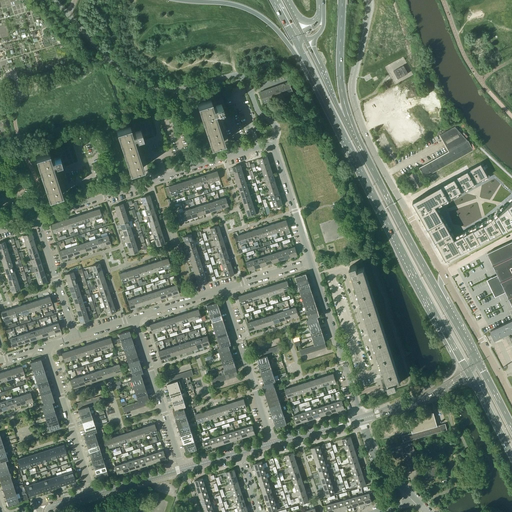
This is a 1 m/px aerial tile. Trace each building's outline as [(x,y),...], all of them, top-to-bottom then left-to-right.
[(398,79),(408,73),(404,65),(393,71),(398,79)] [(287,82),(282,84),(287,95),(293,92),(289,81),(287,82)] [(264,103),(287,95),(282,84),(262,91),(260,92),(264,103)] [(210,146),(224,141),(223,139),(215,114),(215,112),(223,109),(221,103),(218,104),(215,105),(215,104),(212,105),(211,100),(197,104),(210,146)] [(134,138),(142,135),(140,129),(134,131),(135,132),(132,133),(130,126),(116,130),(129,172),(143,167),(143,165),(134,140),(134,138)] [(419,168),(424,177),(473,150),(468,140),(455,126),(440,134),(449,151),(419,168)] [(49,198),(62,193),(53,164),(61,161),(59,155),(54,157),(54,158),(51,159),(49,152),(35,156),(49,198)] [(259,159),(261,165),(270,162),(268,156),(259,159)] [(272,168),(270,162),(261,165),(263,171),(272,168)] [(416,198),(413,200),(419,211),(428,227),(439,248),(446,260),(449,258),(511,223),(511,199),(486,220),(453,239),(435,205),(488,176),(481,162),(416,198)] [(241,164),(232,167),(234,174),(243,171),(241,164)] [(274,174),(272,168),(263,171),(265,177),(274,174)] [(217,170),(210,172),(213,181),(220,179),(217,170)] [(236,180),(245,177),(243,171),(234,174),(236,180)] [(415,189),(423,184),(416,171),(408,176),(415,189)] [(207,183),(213,181),(210,172),(204,174),(207,183)] [(201,185),(207,183),(204,174),(198,176),(201,185)] [(275,180),(274,174),(265,177),(266,183),(275,180)] [(195,187),(201,185),(198,176),(192,178),(195,187)] [(237,186),(247,183),(245,177),(236,180),(237,186)] [(189,189),(195,187),(192,178),(186,180),(189,189)] [(183,191),(189,189),(186,180),(180,182),(183,191)] [(277,186),(275,180),(266,183),(268,189),(277,186)] [(177,193),(183,191),(180,182),(174,184),(177,193)] [(239,192),(248,189),(247,183),(237,186),(239,192)] [(171,195),(177,193),(174,184),(168,186),(171,195)] [(279,192),(277,186),(268,189),(270,195),(279,192)] [(241,198),(250,195),(248,189),(239,192),(241,198)] [(281,198),(279,192),(270,195),(272,201),(281,198)] [(141,197),(143,203),(152,201),(150,194),(141,197)] [(243,204),(252,201),(250,195),(241,198),(243,204)] [(228,206),(225,197),(219,199),(222,208),(228,206)] [(283,204),(281,198),(272,201),(274,207),(283,204)] [(222,208),(219,199),(213,201),(216,210),(222,208)] [(143,203),(145,209),(154,207),(152,201),(143,203)] [(213,201),(207,203),(210,212),(216,210),(213,201)] [(243,204),(245,210),(254,207),(252,201),(243,204)] [(114,206),(116,212),(125,209),(123,203),(114,206)] [(204,214),(210,212),(207,203),(201,205),(204,214)] [(204,214),(201,205),(195,207),(198,216),(204,214)] [(155,213),(154,207),(145,209),(147,215),(155,213)] [(198,216),(195,207),(189,209),(192,218),(198,216)] [(256,213),(254,207),(245,210),(247,216),(256,213)] [(102,217),(99,208),(93,210),(96,219),(102,217)] [(127,215),(125,209),(116,212),(118,218),(127,215)] [(192,218),(189,209),(183,211),(186,220),(192,218)] [(96,219),(93,210),(87,212),(90,221),(96,219)] [(186,220),(183,211),(177,213),(180,222),(186,220)] [(87,212),(81,214),(84,223),(90,221),(87,212)] [(157,219),(155,213),(147,215),(149,221),(157,219)] [(81,214),(75,216),(78,225),(84,223),(81,214)] [(129,221),(127,215),(118,218),(120,224),(129,221)] [(75,216),(69,218),(72,227),(78,225),(75,216)] [(69,218),(63,220),(66,229),(72,227),(69,218)] [(159,225),(157,219),(149,221),(151,227),(159,225)] [(286,219),(280,221),(283,230),(289,228),(286,219)] [(63,220),(57,222),(60,231),(66,229),(63,220)] [(131,227),(129,221),(120,224),(122,230),(131,227)] [(280,221),(274,223),(277,232),(283,230),(280,221)] [(57,222),(51,224),(54,233),(60,231),(57,222)] [(274,223),(268,225),(271,234),(277,232),(274,223)] [(161,231),(159,225),(151,227),(153,233),(161,231)] [(210,228),(212,234),(221,231),(219,225),(210,228)] [(268,225),(262,227),(265,236),(271,234),(268,225)] [(133,233),(131,227),(122,230),(124,236),(133,233)] [(256,229),(259,238),(265,236),(262,227),(256,229)] [(250,231),(253,240),(259,238),(256,229),(250,231)] [(153,233),(155,239),(163,237),(161,231),(153,233)] [(212,234),(213,240),(223,237),(221,231),(212,234)] [(244,233),(247,242),(253,240),(250,231),(244,233)] [(23,235),(25,241),(34,239),(32,232),(23,235)] [(124,236),(126,242),(135,239),(133,233),(124,236)] [(239,240),(240,244),(247,242),(244,233),(238,235),(239,240)] [(182,237),(184,243),(194,240),(191,234),(182,237)] [(102,237),(105,245),(111,243),(108,235),(102,237)] [(102,237),(96,239),(99,247),(105,245),(102,237)] [(163,237),(155,239),(157,246),(165,243),(163,237)] [(224,243),(223,237),(213,240),(215,246),(224,243)] [(36,245),(34,239),(25,241),(27,247),(36,245)] [(96,239),(90,241),(93,249),(99,247),(96,239)] [(137,245),(135,239),(126,242),(128,248),(137,245)] [(195,246),(194,240),(184,243),(186,249),(195,246)] [(511,240),(487,252),(497,272),(505,290),(511,304),(511,240)] [(90,241),(84,243),(87,251),(93,249),(90,241)] [(84,243),(78,245),(81,253),(87,251),(84,243)] [(226,249),(224,243),(215,246),(217,252),(226,249)] [(37,251),(36,245),(27,247),(29,253),(37,251)] [(78,245),(72,247),(75,255),(81,253),(78,245)] [(139,251),(137,245),(128,248),(130,254),(139,251)] [(197,252),(195,246),(186,249),(188,255),(197,252)] [(292,257),(298,255),(295,246),(289,248),(292,257)] [(9,253),(7,247),(0,249),(0,255),(0,256),(9,253)] [(72,247),(66,249),(69,257),(75,255),(72,247)] [(292,257),(289,248),(283,250),(286,259),(292,257)] [(62,259),(69,257),(66,249),(60,251),(62,259)] [(228,255),(226,249),(217,252),(219,258),(228,255)] [(286,259),(283,250),(277,252),(280,261),(286,259)] [(39,257),(37,251),(29,253),(31,259),(39,257)] [(199,258),(197,252),(188,255),(190,261),(199,258)] [(280,261),(277,252),(271,254),(274,263),(280,261)] [(11,259),(9,253),(0,256),(2,262),(11,259)] [(274,263),(271,254),(265,256),(268,265),(274,263)] [(230,261),(228,255),(219,258),(221,264),(230,261)] [(268,265),(265,256),(259,258),(262,267),(268,265)] [(41,263),(39,257),(31,259),(33,265),(41,263)] [(168,258),(161,260),(164,268),(170,266),(168,258)] [(201,264),(199,258),(190,261),(192,267),(201,264)] [(262,267),(259,258),(253,260),(256,269),(262,267)] [(13,265),(11,259),(2,262),(4,268),(13,265)] [(164,268),(161,260),(155,262),(158,270),(164,268)] [(256,269),(253,260),(246,262),(249,271),(256,269)] [(230,261),(221,264),(223,270),(232,267),(230,261)] [(155,262),(149,264),(152,272),(158,270),(155,262)] [(399,378),(364,268),(364,266),(363,267),(362,262),(350,266),(351,271),(353,271),(388,379),(383,380),(383,383),(384,384),(386,390),(386,389),(392,387),(397,385),(395,380),(400,379),(400,378),(399,378)] [(43,269),(41,263),(33,265),(35,271),(43,269)] [(91,266),(93,272),(102,269),(100,263),(91,266)] [(149,264),(143,265),(146,274),(152,272),(149,264)] [(203,270),(201,264),(192,267),(194,273),(203,270)] [(6,274),(15,271),(13,265),(4,268),(6,274)] [(143,265),(137,267),(140,276),(146,274),(143,265)] [(137,267),(131,269),(134,278),(140,276),(137,267)] [(234,274),(232,267),(223,270),(225,277),(234,274)] [(37,277),(45,275),(43,269),(35,271),(37,277)] [(93,272),(95,278),(104,275),(102,269),(93,272)] [(131,269),(125,271),(128,280),(134,278),(131,269)] [(205,276),(203,270),(194,273),(196,279),(205,276)] [(8,280),(17,277),(15,271),(6,274),(8,280)] [(65,274),(67,280),(76,278),(74,271),(65,274)] [(122,282),(128,280),(125,271),(119,273),(122,282)] [(505,290),(497,272),(490,275),(486,277),(490,286),(494,294),(498,293),(505,290)] [(39,284),(47,281),(45,275),(37,277),(39,284)] [(95,278),(97,284),(106,281),(104,275),(95,278)] [(207,282),(205,276),(196,279),(198,285),(207,282)] [(8,280),(10,286),(19,283),(17,277),(8,280)] [(78,284),(76,278),(67,280),(69,286),(78,284)] [(287,280),(281,282),(284,291),(290,289),(287,280)] [(97,284),(99,290),(108,287),(106,281),(97,284)] [(284,291),(281,282),(275,284),(278,293),(284,291)] [(21,289),(19,283),(10,286),(12,292),(21,289)] [(79,290),(78,284),(69,286),(71,292),(79,290)] [(179,293),(176,284),(170,286),(173,295),(179,293)] [(278,293),(275,284),(269,286),(272,295),(278,293)] [(173,295),(170,286),(164,288),(167,297),(173,295)] [(272,295),(269,286),(263,288),(266,297),(272,295)] [(110,293),(108,287),(99,290),(101,296),(110,293)] [(167,297),(164,288),(158,290),(161,299),(167,297)] [(263,288),(257,290),(260,299),(266,297),(263,288)] [(81,296),(79,290),(71,292),(73,298),(81,296)] [(161,299),(158,290),(152,292),(155,301),(161,299)] [(254,300),(260,299),(257,290),(251,292),(254,300)] [(149,303),(155,301),(152,292),(146,294),(149,303)] [(254,300),(251,292),(245,294),(248,302),(254,300)] [(101,296),(103,302),(112,299),(110,293),(101,296)] [(146,294),(140,296),(143,305),(149,303),(146,294)] [(248,302),(245,294),(239,296),(242,304),(248,302)] [(49,296),(43,298),(46,307),(52,305),(49,296)] [(83,302),(81,296),(73,298),(75,304),(83,302)] [(137,306),(143,305),(140,296),(134,298),(137,306)] [(40,308),(46,307),(43,298),(37,300),(40,308)] [(131,308),(137,306),(134,298),(128,300),(131,308)] [(103,302),(105,308),(114,305),(112,299),(103,302)] [(37,300),(31,302),(34,310),(40,308),(37,300)] [(31,302),(25,304),(28,312),(34,310),(31,302)] [(75,304),(77,310),(85,308),(83,302),(75,304)] [(25,304),(19,306),(22,314),(28,312),(25,304)] [(116,311),(114,305),(105,308),(107,314),(116,311)] [(22,314),(19,306),(13,308),(16,316),(22,314)] [(290,309),(292,317),(299,315),(296,307),(290,309)] [(13,308),(7,310),(10,318),(11,320),(13,319),(13,317),(16,316),(13,308)] [(85,308),(77,310),(79,316),(87,314),(89,313),(89,311),(86,311),(85,308)] [(199,309),(193,311),(195,319),(202,317),(199,309)] [(284,311),(286,319),(292,317),(290,309),(284,311)] [(4,320),(10,318),(7,310),(1,312),(4,320)] [(189,321),(195,319),(193,311),(187,313),(189,321)] [(280,321),(286,319),(284,311),(278,313),(280,321)] [(187,313),(181,315),(183,323),(189,321),(187,313)] [(280,321),(278,313),(272,315),(274,323),(280,321)] [(89,320),(87,314),(79,316),(80,323),(89,320)] [(177,325),(183,323),(181,315),(175,316),(177,325)] [(274,323),(272,315),(266,316),(268,325),(274,323)] [(175,316),(169,318),(171,327),(177,325),(175,316)] [(268,325),(266,316),(260,318),(262,327),(268,325)] [(169,318),(163,320),(165,329),(171,327),(169,318)] [(260,318),(254,320),(256,329),(262,327),(260,318)] [(159,331),(165,329),(163,320),(156,322),(159,331)] [(250,331),(256,329),(254,320),(247,322),(250,331)] [(495,340),(501,337),(511,331),(511,320),(490,331),(495,340)] [(153,333),(159,331),(156,322),(150,324),(153,333)] [(58,323),(52,325),(55,333),(61,331),(58,323)] [(52,325),(46,326),(49,335),(55,333),(52,325)] [(43,337),(49,335),(46,326),(40,328),(43,337)] [(43,337),(40,328),(34,330),(37,339),(43,337)] [(37,339),(34,330),(28,332),(31,341),(37,339)] [(31,341),(28,332),(22,334),(25,343),(31,341)] [(22,334),(16,336),(19,345),(25,343),(22,334)] [(207,335),(201,337),(204,346),(210,344),(207,335)] [(10,338),(12,347),(19,345),(16,336),(10,338)] [(110,337),(104,339),(107,348),(113,346),(110,337)] [(201,337),(195,339),(198,348),(204,346),(201,337)] [(98,341),(101,350),(107,348),(104,339),(98,341)] [(192,350),(198,348),(195,339),(189,341),(192,350)] [(92,343),(95,352),(101,350),(98,341),(92,343)] [(189,341),(183,343),(186,352),(192,350),(189,341)] [(92,343),(86,345),(89,354),(95,352),(92,343)] [(183,343),(177,345),(180,354),(186,352),(183,343)] [(83,356),(89,354),(86,345),(80,347),(83,356)] [(177,345),(171,347),(174,356),(180,354),(177,345)] [(77,357),(83,356),(80,347),(74,349),(77,357)] [(171,347),(165,349),(168,357),(174,356),(171,347)] [(74,349),(68,351),(71,359),(77,357),(74,349)] [(162,359),(168,357),(165,349),(159,351),(162,359)] [(65,361),(71,359),(68,351),(62,353),(65,361)] [(271,359),(269,359),(258,363),(260,367),(270,364),(273,363),(271,359)] [(119,364),(113,366),(115,374),(122,372),(119,364)] [(22,366),(16,368),(18,376),(24,374),(22,366)] [(109,376),(115,374),(113,366),(107,368),(109,376)] [(12,378),(18,376),(16,368),(10,369),(12,378)] [(103,378),(109,376),(107,368),(101,370),(103,378)] [(6,380),(12,378),(10,369),(4,371),(6,380)] [(97,380),(103,378),(101,370),(95,372),(97,380)] [(91,382),(97,380),(95,372),(89,374),(91,382)] [(333,373),(327,375),(330,384),(336,382),(333,373)] [(85,384),(91,382),(89,374),(83,375),(85,384)] [(79,386),(85,384),(83,375),(77,377),(79,386)] [(324,386),(330,384),(327,375),(321,377),(324,386)] [(79,386),(77,377),(70,379),(73,388),(79,386)] [(321,377),(315,379),(318,387),(324,386),(321,377)] [(312,389),(318,387),(315,379),(309,381),(312,389)] [(309,381),(303,383),(306,391),(312,389),(309,381)] [(303,383),(297,385),(300,393),(306,391),(303,383)] [(297,385),(291,387),(294,395),(300,393),(297,385)] [(288,397),(294,395),(291,387),(285,389),(288,397)] [(30,392),(24,394),(27,403),(33,401),(30,392)] [(24,394),(18,396),(21,405),(27,403),(24,394)] [(15,407),(21,405),(18,396),(12,398),(15,407)] [(12,398),(6,400),(9,409),(15,407),(12,398)] [(244,398),(238,400),(240,409),(247,407),(244,398)] [(6,400),(0,402),(3,411),(9,409),(6,400)] [(238,400),(232,402),(234,411),(240,409),(238,400)] [(342,400),(336,402),(339,410),(345,408),(342,400)] [(232,402),(226,404),(228,413),(234,411),(232,402)] [(336,402),(330,403),(333,412),(339,410),(336,402)] [(326,414),(333,412),(330,403),(324,405),(326,414)] [(222,414),(228,413),(226,404),(220,406),(222,414)] [(324,405),(318,407),(320,416),(326,414),(324,405)] [(216,416),(222,414),(220,406),(214,408),(216,416)] [(318,407),(312,409),(314,418),(320,416),(318,407)] [(210,418),(216,416),(214,408),(208,410),(210,418)] [(312,409),(306,411),(308,420),(314,418),(312,409)] [(202,412),(204,420),(210,418),(208,410),(202,412)] [(306,411),(300,413),(302,422),(308,420),(306,411)] [(198,422),(204,420),(202,412),(195,414),(198,422)] [(433,412),(408,419),(412,433),(402,435),(404,442),(442,431),(440,425),(437,426),(433,412)] [(296,424),(302,422),(300,413),(293,415),(296,424)] [(148,425),(151,434),(157,432),(154,423),(148,425)] [(142,427),(145,436),(151,434),(148,425),(142,427)] [(246,427),(249,435),(255,433),(253,425),(246,427)] [(136,429),(139,438),(145,436),(142,427),(136,429)] [(246,427),(240,429),(243,437),(249,435),(246,427)] [(136,429),(130,431),(133,440),(139,438),(136,429)] [(240,429),(234,431),(237,439),(243,437),(240,429)] [(130,431),(124,433),(127,442),(133,440),(130,431)] [(234,431),(228,433),(231,441),(237,439),(234,431)] [(124,433),(118,435),(121,444),(127,442),(124,433)] [(228,433),(222,434),(225,443),(231,441),(228,433)] [(222,434),(216,436),(219,445),(225,443),(222,434)] [(118,435),(112,437),(115,446),(121,444),(118,435)] [(213,447),(219,445),(216,436),(210,438),(213,447)] [(342,439),(344,445),(353,442),(351,436),(342,439)] [(109,448),(115,446),(112,437),(106,439),(109,448)] [(207,449),(213,447),(210,438),(204,440),(207,449)] [(355,448),(353,442),(344,445),(346,451),(355,448)] [(417,459),(414,450),(413,443),(398,446),(392,448),(391,448),(391,449),(390,449),(390,450),(389,451),(390,452),(390,453),(397,460),(404,458),(408,473),(409,473),(408,471),(415,469),(418,478),(425,476),(425,479),(428,478),(428,475),(431,475),(432,477),(435,476),(434,474),(438,473),(436,464),(437,463),(436,460),(435,460),(418,465),(415,459),(417,459)] [(67,454),(64,444),(59,446),(62,456),(67,454)] [(311,448),(313,454),(322,451),(320,445),(311,448)] [(59,446),(53,448),(57,457),(62,456),(59,446)] [(53,448),(48,449),(51,459),(57,457),(53,448)] [(357,454),(355,448),(346,451),(348,457),(357,454)] [(48,449),(43,451),(46,461),(51,459),(48,449)] [(163,450),(157,452),(160,461),(166,459),(163,450)] [(43,451),(38,453),(41,462),(46,461),(43,451)] [(313,454),(315,460),(324,457),(322,451),(313,454)] [(157,452),(151,454),(154,463),(160,461),(157,452)] [(285,455),(287,461),(296,459),(294,452),(285,455)] [(38,453),(33,454),(36,464),(41,462),(38,453)] [(33,454),(28,456),(31,466),(36,464),(33,454)] [(151,454),(145,456),(148,464),(154,463),(151,454)] [(359,460),(357,454),(348,457),(350,463),(359,460)] [(28,456),(22,458),(25,467),(31,466),(28,456)] [(145,456),(139,458),(142,466),(148,464),(145,456)] [(315,460),(317,466),(326,463),(324,457),(315,460)] [(20,469),(25,467),(22,458),(17,459),(20,469)] [(139,458),(133,460),(136,468),(142,466),(139,458)] [(298,465),(296,459),(287,461),(289,467),(298,465)] [(133,460),(127,462),(130,470),(136,468),(133,460)] [(361,466),(359,460),(350,463),(352,469),(361,466)] [(254,464),(256,470),(264,467),(262,461),(254,464)] [(124,472),(130,470),(127,462),(121,463),(124,472)] [(117,474),(124,472),(121,463),(115,465),(117,474)] [(317,466),(319,472),(328,469),(326,463),(317,466)] [(300,471),(298,465),(289,467),(291,473),(300,471)] [(363,472),(361,466),(352,469),(354,475),(363,472)] [(266,473),(264,467),(256,470),(258,476),(266,473)] [(226,472),(228,478),(236,475),(234,469),(226,472)] [(319,472),(321,478),(329,475),(328,469),(319,472)] [(72,471),(67,473),(70,482),(75,481),(72,471)] [(301,477),(300,471),(291,473),(293,479),(301,477)] [(365,478),(363,472),(354,475),(356,481),(365,478)] [(67,473),(62,474),(65,484),(70,482),(67,473)] [(268,479),(266,473),(258,476),(260,482),(268,479)] [(62,474),(57,476),(60,486),(65,484),(62,474)] [(230,484),(238,481),(236,475),(228,478),(230,484)] [(321,478),(323,484),(331,481),(329,475),(321,478)] [(57,476),(52,478),(55,487),(60,486),(57,476)] [(303,483),(301,477),(293,479),(295,485),(303,483)] [(52,478),(46,479),(50,489),(55,487),(52,478)] [(194,481),(196,487),(205,484),(203,478),(194,481)] [(367,485),(365,478),(356,481),(358,487),(367,485)] [(46,479),(41,481),(44,491),(50,489),(46,479)] [(270,486),(268,479),(260,482),(262,488),(270,486)] [(41,481),(36,483),(39,492),(44,491),(41,481)] [(232,490),(240,487),(238,481),(230,484),(232,490)] [(323,484),(325,490),(333,487),(331,481),(323,484)] [(36,483),(31,484),(34,494),(39,492),(36,483)] [(305,489),(303,483),(295,485),(297,491),(305,489)] [(29,496),(34,494),(31,484),(26,486),(29,496)] [(207,490),(205,484),(196,487),(198,493),(207,490)] [(272,492),(270,486),(262,488),(264,494),(272,492)] [(234,496),(242,493),(240,487),(232,490),(234,496)] [(335,494),(333,487),(325,490),(327,496),(335,494)] [(307,495),(305,489),(297,491),(299,497),(307,495)] [(209,496),(207,490),(198,493),(200,499),(209,496)] [(274,498),(272,492),(264,494),(265,500),(274,498)] [(236,502),(244,499),(242,493),(234,496),(236,502)] [(372,501),(370,493),(363,495),(366,503),(372,501)] [(299,497),(301,503),(301,504),(309,501),(307,495),(299,497)] [(366,503),(363,495),(357,496),(359,505),(366,503)] [(200,499),(202,505),(211,502),(209,496),(200,499)] [(359,505),(357,496),(351,498),(353,507),(359,505)] [(265,500),(267,506),(276,504),(274,498),(265,500)] [(353,507),(351,498),(345,500),(347,508),(353,507)] [(236,502),(237,508),(246,505),(244,499),(236,502)] [(347,508),(345,500),(339,501),(341,510),(347,508)] [(341,510),(339,501),(333,503),(335,511),(341,510)] [(204,511),(213,508),(211,502),(202,505),(204,511)] [(328,511),(334,511),(335,511),(333,503),(327,505),(328,511)]
